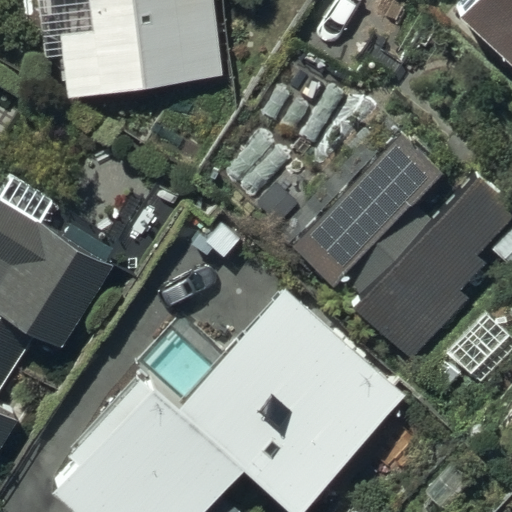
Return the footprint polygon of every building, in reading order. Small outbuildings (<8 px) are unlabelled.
[(221,76),(209,0),(32,0),(38,39),(54,37),(63,100),(221,76)] [(511,0),(467,0),(450,19),(479,45),(473,51),(492,68),(497,62),(511,75),(511,0)] [(511,228),(511,207),(474,172),(431,218),(412,201),(440,171),(398,133),(286,252),(327,291),(339,278),(357,294),(348,304),(410,363),(468,301),(455,289),(511,228)] [(0,178),(0,316),(57,351),(108,268),(98,262),(111,241),(68,215),(55,237),(35,225),(49,201),(7,176),(4,181),(0,178)] [(402,396),(279,289),(168,410),(133,378),(60,457),(69,465),(45,492),(67,511),(230,511),(231,511),(231,510),(230,509),(229,507),(228,506),(227,505),(226,503),(225,502),(224,501),(223,500),(221,499),(220,499),(218,498),(217,497),(215,497),(213,497),(237,470),(285,511),(296,511),(299,509),(302,511),(326,511),(340,496),(326,484),(402,396)]
